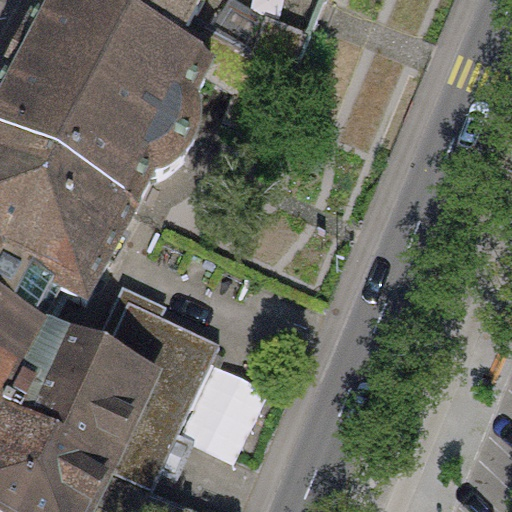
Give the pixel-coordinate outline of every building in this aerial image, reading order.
[(176,59),(58,0),(57,0),(0,106),(0,149),(136,218),(154,184),(170,180),(184,166),(195,145),(199,126),(194,109),(208,81),(217,64),(203,57),(183,46),(176,59)] [(207,0),(58,0),(176,59),(183,46),(207,0)] [(217,64),(208,81),(240,100),(227,134),(269,151),(310,45),(268,28),(233,8),(212,37),(203,57),(217,64)] [(136,218),(0,149),(0,311),(47,336),(64,298),(88,309),(126,235),(136,218)] [(47,336),(2,418),(112,478),(110,484),(153,501),(222,352),(119,305),(103,341),(91,335),(83,352),(47,336)] [(47,336),(0,311),(0,416),(2,418),(47,336)] [(0,511),(178,511),(153,501),(110,484),(112,478),(2,418),(0,416),(0,511)]
